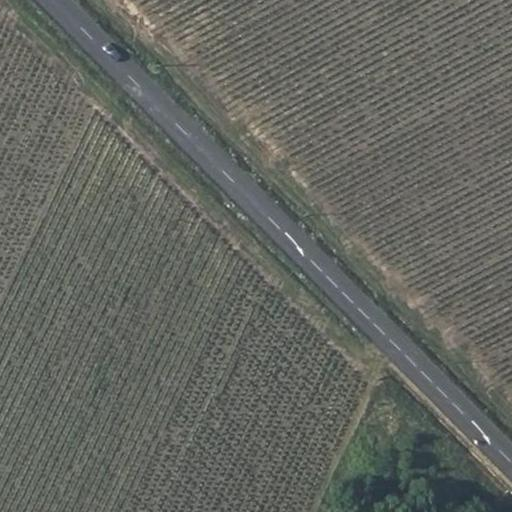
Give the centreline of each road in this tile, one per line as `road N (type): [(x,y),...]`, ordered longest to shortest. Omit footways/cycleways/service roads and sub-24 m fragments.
road 1 (tertiary): [(511,462),(45,0)]
road 2 (track): [(0,314),(99,101),(122,77)]
